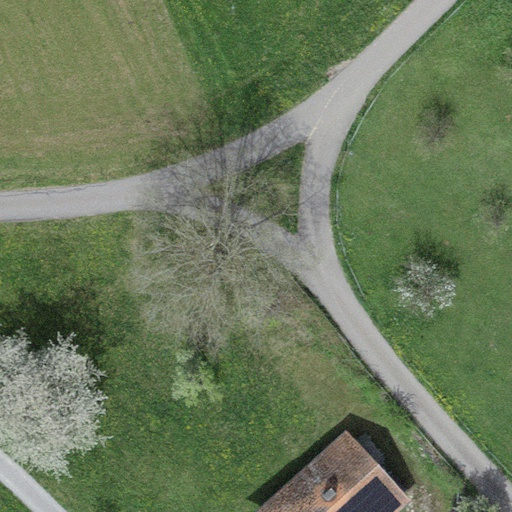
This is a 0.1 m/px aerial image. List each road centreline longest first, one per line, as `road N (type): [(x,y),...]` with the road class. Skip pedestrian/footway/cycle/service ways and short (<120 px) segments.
road 1 (unclassified): [(0,203),(133,192),(316,257)]
road 2 (unclassified): [(316,257),(389,370),(511,504)]
road 3 (unclassified): [(434,0),(332,112),(313,210),(316,257)]
road 4 (track): [(332,112),(133,192)]
